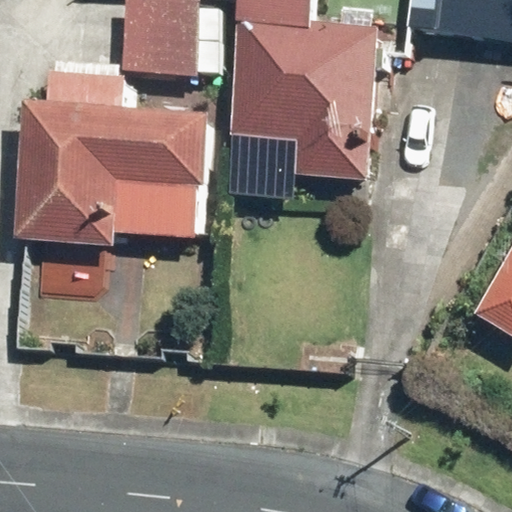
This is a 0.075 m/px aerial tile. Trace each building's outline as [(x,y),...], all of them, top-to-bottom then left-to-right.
[(416,63),(417,35),(327,31),(328,0),(251,0),(243,200),(305,202),(306,185),(381,188),(386,62),(416,63)] [(511,0),(426,0),(422,35),(511,46),(511,0)] [(215,5),(139,1),(134,84),(211,89),(215,5)] [(138,89),(61,86),(60,112),(33,111),(27,247),(224,256),(229,119),(137,115),(138,89)] [(511,278),(487,321),(511,336),(511,278)]
